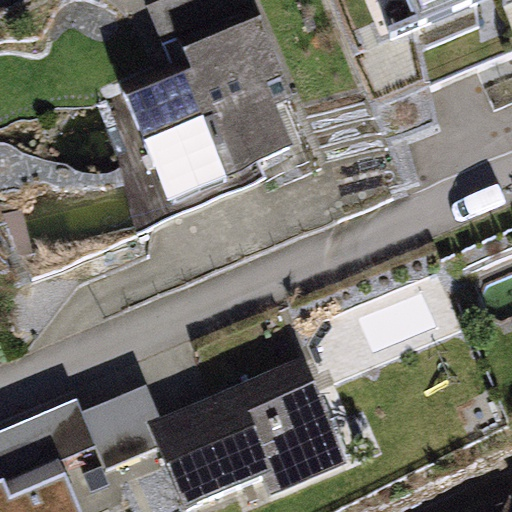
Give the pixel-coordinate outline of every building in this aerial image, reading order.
[(405,0),(368,0),(380,42),(415,33),(405,0)] [(423,0),(428,10),(452,0),(423,0)] [(194,89),(122,116),(160,216),(304,162),(257,40),(185,67),(194,89)] [(299,387),(151,446),(177,511),(198,511),(258,489),(267,511),(337,483),(299,387)] [(79,511),(67,478),(0,502),(0,511),(79,511)]
